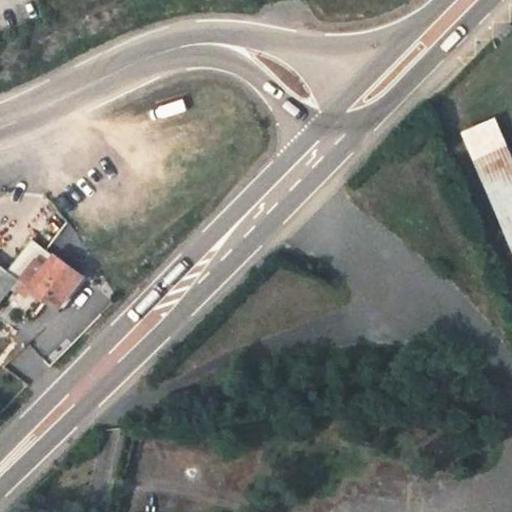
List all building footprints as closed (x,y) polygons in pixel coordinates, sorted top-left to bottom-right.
[(511,23),(509,21),(498,33),(505,39),(511,30),(511,23)] [(511,147),(497,113),(458,129),(511,255),(511,147)] [(32,239),(8,271),(17,278),(10,287),(14,290),(46,249),(32,239)] [(46,249),(14,290),(15,291),(18,287),(26,294),(29,290),(33,285),(48,296),(60,305),(83,276),(55,255),(54,256),(46,249)] [(0,265),(0,298),(10,287),(17,278),(8,271),(0,265)] [(33,285),(29,290),(44,301),(48,296),(33,285)]
